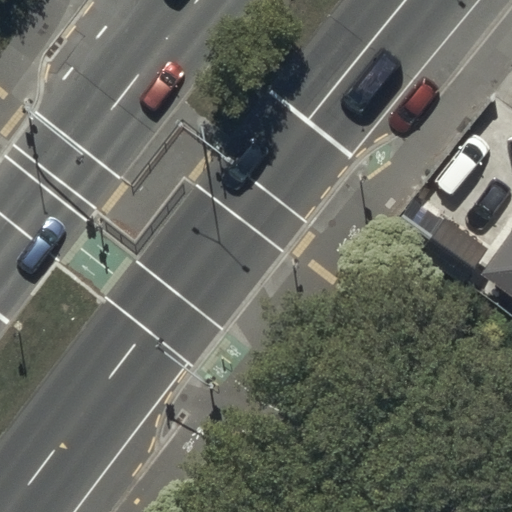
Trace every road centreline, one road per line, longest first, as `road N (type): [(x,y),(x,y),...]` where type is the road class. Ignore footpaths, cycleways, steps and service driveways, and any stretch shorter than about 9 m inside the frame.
road 1 (primary): [(406,0),(244,198),(9,511)]
road 2 (primary): [(0,254),(199,0)]
